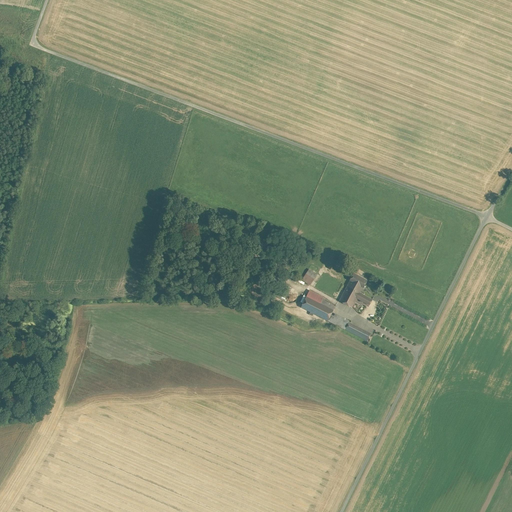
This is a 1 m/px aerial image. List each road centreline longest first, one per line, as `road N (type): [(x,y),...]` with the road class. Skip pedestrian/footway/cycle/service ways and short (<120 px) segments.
road 1 (unclassified): [(47,0),(33,43),(42,48),(486,216)]
road 2 (unclassified): [(486,216),(341,511)]
road 3 (track): [(0,488),(42,416),(68,347)]
